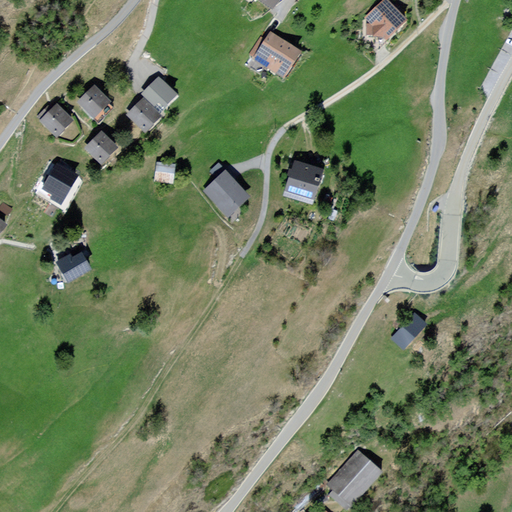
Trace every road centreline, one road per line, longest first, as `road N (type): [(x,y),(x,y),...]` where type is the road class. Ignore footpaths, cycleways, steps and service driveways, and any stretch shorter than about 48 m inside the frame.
road 1 (track): [(246,250),(140,416),(52,511)]
road 2 (tertiary): [(389,273),(223,511)]
road 3 (tertiary): [(456,0),(437,148),(389,273)]
road 4 (residential): [(511,65),(468,150),(444,272),(427,282),(389,273)]
road 5 (residential): [(0,145),(47,82),(135,0)]
